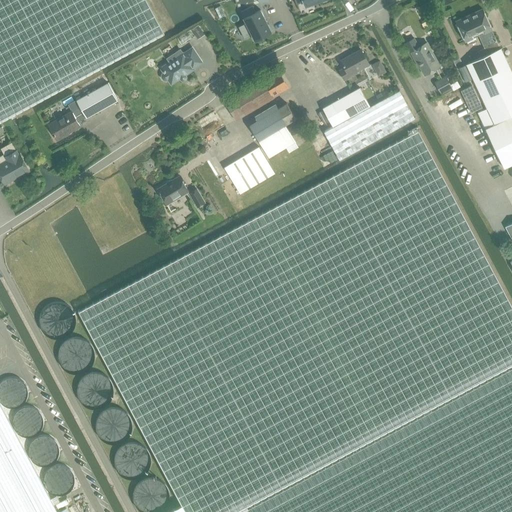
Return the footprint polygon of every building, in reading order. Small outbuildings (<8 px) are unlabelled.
[(147,0),(0,0),(0,120),(164,31),(147,0)] [(220,6),(215,8),(220,18),(225,15),(220,6)] [(254,39),(257,44),(274,36),(263,14),(258,16),(255,10),(244,15),(249,28),(242,31),(247,42),(254,39)] [(478,36),(487,55),(500,49),(491,30),(482,10),(469,16),(478,36)] [(465,41),(478,36),(469,16),(456,22),(465,41)] [(199,25),(192,29),(198,38),(205,34),(199,25)] [(187,32),(177,38),(181,44),(191,38),(187,32)] [(418,60),(420,65),(419,66),(424,75),(440,66),(427,43),(419,47),(413,38),(404,43),(409,52),(410,52),(415,62),(418,60)] [(166,58),(169,63),(161,68),(164,72),(163,72),(162,74),(161,76),(161,78),(163,79),(164,80),(166,81),(168,80),(169,79),(171,83),(180,77),(179,76),(183,73),(184,75),(193,69),(192,68),(201,62),(191,47),(183,52),(183,51),(182,52),(180,48),(166,58)] [(356,71),(369,64),(361,49),(353,54),(354,55),(341,62),(344,67),(340,70),(345,80),(357,73),(356,71)] [(466,65),(459,68),(466,82),(473,79),(487,108),(478,112),(484,129),(494,124),(494,122),(511,114),(511,73),(501,49),(500,49),(487,55),(472,62),(466,65)] [(273,95),(288,86),(280,71),(264,80),(263,79),(225,102),(235,119),(274,96),(273,95)] [(450,85),(445,75),(434,82),(441,94),(452,88),(452,87),(450,85)] [(457,81),(450,85),(452,87),(452,88),(453,91),(458,88),(460,87),(457,81)] [(68,104),(71,111),(48,124),(57,140),(66,135),(65,134),(79,125),(78,122),(117,100),(107,82),(106,83),(76,100),(68,104)] [(463,89),(461,90),(471,112),(482,107),(472,85),(466,88),(463,89)] [(323,111),(319,114),(325,125),(330,122),(334,127),(370,106),(360,87),(332,103),(323,108),(325,111),(323,111)] [(334,127),(325,132),(340,160),(415,119),(399,90),(384,98),(378,101),(370,106),(334,127)] [(378,94),(376,96),(378,101),(384,98),(381,93),(378,94)] [(298,147),(295,142),(296,141),(286,125),(296,119),(287,103),(250,125),(269,157),(286,147),(289,152),(298,147)] [(511,115),(494,124),(484,129),(503,169),(511,164),(511,115)] [(344,168),(78,310),(182,505),(185,511),(242,511),(448,403),(511,368),(511,307),(417,129),(344,168)] [(240,194),(275,174),(259,147),(224,167),(240,194)] [(0,175),(5,184),(29,170),(20,154),(19,154),(16,150),(5,157),(7,160),(0,164),(0,175)] [(180,175),(157,188),(158,192),(166,205),(187,193),(189,192),(180,175)] [(206,203),(198,188),(189,193),(198,208),(206,203)] [(511,511),(511,368),(448,403),(242,511),(511,511)] [(0,511),(57,511),(0,404),(0,511)]
